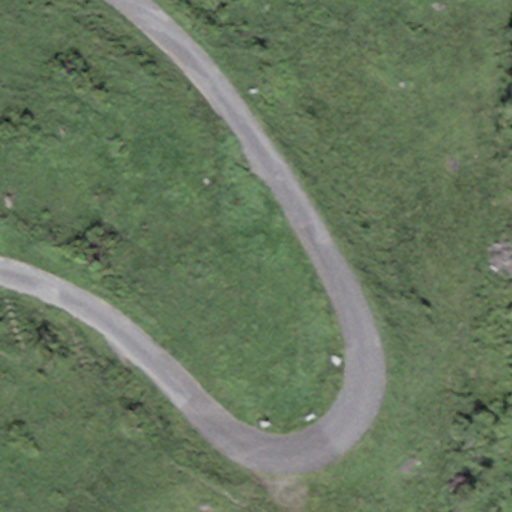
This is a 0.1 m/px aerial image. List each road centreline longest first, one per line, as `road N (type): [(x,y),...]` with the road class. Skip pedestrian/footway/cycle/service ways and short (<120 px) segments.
road 1 (track): [(155,370),(195,413),(297,459),(350,435),(372,351),(314,238),(123,0)]
road 2 (track): [(155,370),(105,318),(47,279),(0,270)]
